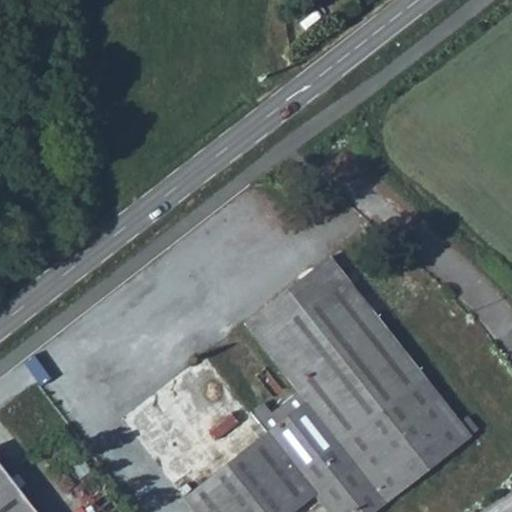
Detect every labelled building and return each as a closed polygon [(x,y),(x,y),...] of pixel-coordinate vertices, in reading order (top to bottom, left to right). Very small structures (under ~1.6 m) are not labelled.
[(244,317),(258,336),(345,275),(328,253),(244,317)] [(387,306),(356,267),(345,275),(375,315),(387,306)] [(297,387),(276,403),(362,511),(364,511),(476,429),(466,416),(457,423),(375,315),(345,275),(258,336),(297,387)] [(250,407),(258,417),(313,487),(319,496),(331,511),(362,511),(276,403),(269,408),(262,398),(250,407)] [(190,453),(170,468),(204,511),(280,511),(303,495),(313,487),(258,417),(249,424),(256,434),(205,473),(190,453)] [(42,511),(0,457),(0,511),(42,511)] [(204,511),(170,468),(165,471),(195,511),(204,511)] [(303,495),(309,504),(319,496),(313,487),(303,495)] [(298,511),(309,504),(303,495),(280,511),(298,511)]
